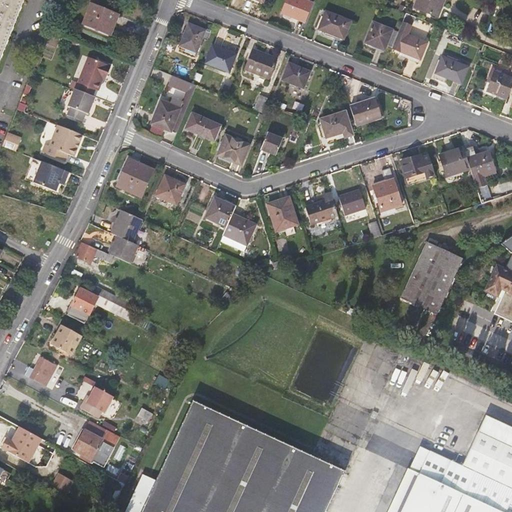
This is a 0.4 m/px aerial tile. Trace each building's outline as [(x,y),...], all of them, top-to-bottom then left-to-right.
[(0,0),(0,57),(25,0),(0,0)] [(301,0),(288,0),(282,14),(307,24),(314,5),(301,0)] [(414,0),(413,6),(435,15),(440,0),(414,0)] [(109,38),(110,34),(105,31),(110,20),(115,22),(119,13),(92,2),(82,27),(109,38)] [(328,13),(321,30),(345,40),(352,23),(328,13)] [(110,34),(115,22),(110,20),(105,31),(110,34)] [(388,46),(394,48),(399,36),(400,33),(375,23),(367,42),(386,50),(388,46)] [(189,24),(181,44),(196,51),(205,30),(189,24)] [(403,56),(420,63),(427,47),(408,39),(399,36),(394,48),(393,52),(403,56)] [(214,45),(207,62),(230,71),(236,55),(214,45)] [(253,49),(245,69),(270,79),(277,60),(253,49)] [(79,83),(76,90),(91,96),(94,88),(97,89),(104,73),(106,74),(110,64),(88,55),(76,82),(79,83)] [(419,67),(420,63),(403,56),(402,59),(408,61),(407,62),(419,67)] [(437,73),(448,78),(462,83),(469,67),(443,57),(442,61),(437,73)] [(446,82),(448,78),(437,73),(442,61),(439,59),(432,77),(446,82)] [(290,65),(284,81),(305,90),(311,73),(290,65)] [(487,90),(508,99),(511,88),(511,77),(495,71),(487,90)] [(161,99),(151,122),(170,130),(176,132),(196,84),(190,82),(173,75),(170,83),(187,91),(180,107),(161,99)] [(11,79),(8,85),(20,90),(22,84),(11,79)] [(181,98),(183,91),(173,88),(171,95),(181,98)] [(91,96),(76,90),(68,113),(65,112),(63,119),(80,125),(82,118),(85,119),(94,96),(91,96)] [(171,95),(168,102),(180,107),(183,100),(171,95)] [(262,95),(256,110),(263,112),(267,102),(269,97),(262,95)] [(376,99),(351,107),(357,127),(383,118),(376,99)] [(193,111),(187,126),(208,135),(214,120),(193,111)] [(353,134),(345,111),(321,120),(327,137),(336,134),(338,139),(346,136),(353,134)] [(151,124),(149,130),(161,134),(163,128),(151,124)] [(72,157),(80,135),(55,126),(47,147),(43,145),(40,153),(63,162),(66,154),(72,157)] [(268,131),(261,147),(276,153),(282,138),(268,131)] [(226,134),(224,141),(218,154),(239,163),(248,143),(226,134)] [(448,178),(472,171),(468,158),(465,148),(440,155),(448,178)] [(490,151),(468,158),(472,171),(474,178),(496,171),(490,151)] [(424,154),(413,158),(403,161),(409,178),(426,173),(428,177),(437,175),(431,154),(424,156),(424,154)] [(38,162),(28,159),(20,180),(30,183),(38,162)] [(132,160),(120,186),(144,197),(156,170),(132,160)] [(64,172),(38,162),(30,183),(52,192),(55,183),(57,178),(62,180),(64,172)] [(387,184),(376,188),(383,210),(403,204),(392,167),(384,170),(387,180),(386,181),(387,184)] [(168,176),(159,195),(180,204),(188,185),(168,176)] [(342,196),(342,198),(347,214),(368,208),(362,190),(342,196)] [(315,224),(341,216),(336,199),(334,195),(328,197),(329,201),(309,207),(315,224)] [(208,216),(230,226),(236,212),(239,206),(217,196),(208,216)] [(271,202),(279,230),(301,223),(292,196),(271,202)] [(341,216),(347,214),(342,198),(336,199),(341,216)] [(134,244),(145,220),(142,219),(126,212),(116,236),(119,237),(134,244)] [(259,223),(236,212),(230,226),(227,233),(250,243),(259,223)] [(373,226),(376,238),(383,235),(379,223),(373,226)] [(511,235),(501,244),(511,252),(511,254),(505,269),(497,266),(493,273),(491,279),(485,290),(497,296),(502,298),(495,313),(511,320),(511,235)] [(119,237),(111,254),(115,256),(130,262),(137,245),(134,244),(119,237)] [(97,250),(83,243),(76,257),(90,263),(95,255),(111,263),(115,256),(111,254),(98,248),(97,250)] [(402,298),(437,314),(462,259),(427,243),(402,298)] [(139,301),(118,291),(115,296),(96,287),(93,292),(120,305),(134,312),(143,317),(145,311),(136,306),(139,301)] [(81,289),(68,315),(85,324),(98,299),(81,289)] [(497,296),(485,290),(482,296),(494,301),(497,296)] [(130,321),(134,312),(120,305),(116,314),(130,321)] [(62,325),(57,336),(52,345),(66,352),(71,355),(81,336),(62,325)] [(64,356),(66,352),(52,345),(57,336),(54,334),(47,346),(64,356)] [(25,363),(21,371),(42,383),(53,364),(36,354),(30,365),(25,363)] [(105,404),(114,388),(94,378),(89,387),(87,386),(80,399),(98,409),(102,403),(105,404)] [(326,511),(345,471),(193,401),(156,481),(143,475),(125,511),(326,511)] [(135,407),(131,415),(141,420),(146,412),(135,407)] [(511,427),(476,411),(468,427),(511,447),(511,427)] [(75,449),(93,459),(104,465),(119,437),(90,421),(75,449)] [(42,438),(20,426),(12,441),(8,438),(2,448),(29,462),(42,438)] [(511,511),(511,447),(468,427),(453,461),(430,451),(420,474),(401,511),(511,511)] [(420,474),(430,451),(420,446),(410,469),(420,474)] [(91,461),(93,459),(75,449),(73,451),(91,461)] [(401,511),(420,474),(410,469),(389,511),(401,511)] [(52,488),(66,495),(73,481),(60,474),(52,488)]
